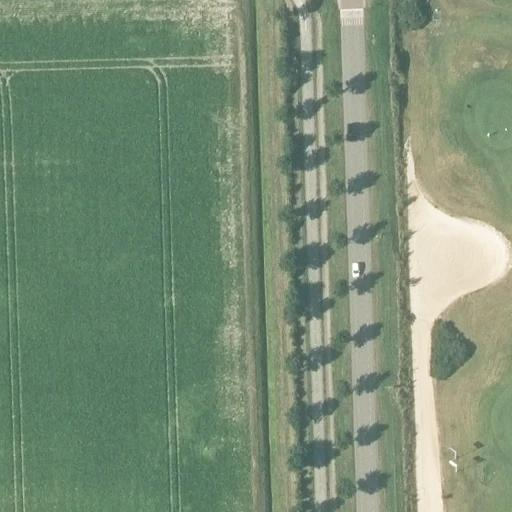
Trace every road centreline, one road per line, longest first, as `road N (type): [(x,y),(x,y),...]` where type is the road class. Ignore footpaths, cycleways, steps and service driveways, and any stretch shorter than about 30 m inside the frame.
road 1 (unknown): [(332,511),(318,28),(309,0)]
road 2 (unclassified): [(366,511),(349,0)]
